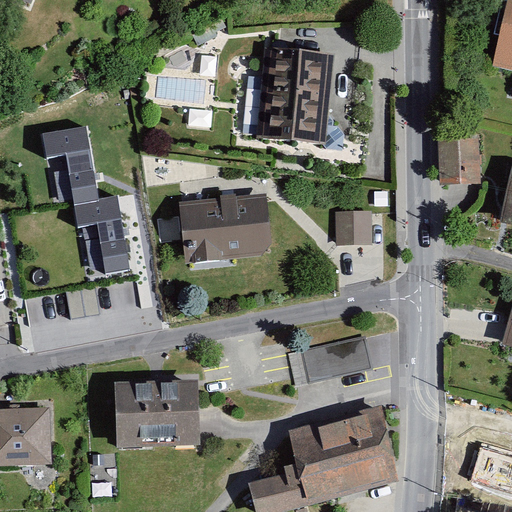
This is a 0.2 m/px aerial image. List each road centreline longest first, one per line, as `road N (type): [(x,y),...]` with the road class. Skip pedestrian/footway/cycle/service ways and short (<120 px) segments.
road 1 (residential): [(0,374),(424,298)]
road 2 (residential): [(424,298),(419,0)]
road 3 (residential): [(417,511),(424,298)]
